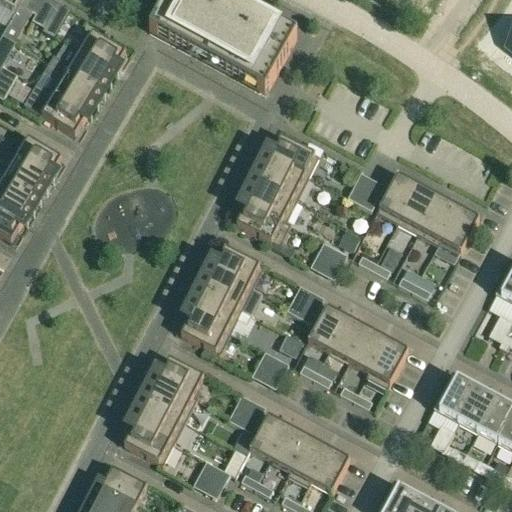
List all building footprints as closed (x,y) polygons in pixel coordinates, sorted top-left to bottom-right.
[(0,0),(0,8),(15,16),(23,0),(0,0)] [(168,0),(149,36),(265,100),(297,41),(257,19),(259,15),(232,0),(168,0)] [(15,47),(32,16),(20,9),(2,40),(15,47)] [(36,18),(32,25),(44,32),(48,25),(36,18)] [(76,55),(113,78),(125,58),(88,35),(76,55)] [(0,70),(3,72),(16,48),(15,47),(2,40),(0,43),(0,70)] [(113,79),(113,78),(76,55),(75,56),(79,58),(71,72),(53,61),(49,68),(97,98),(110,77),(113,79)] [(84,118),(97,98),(49,68),(44,76),(58,84),(50,98),(87,121),(88,120),(84,118)] [(5,73),(1,80),(13,87),(17,80),(5,73)] [(87,121),(50,98),(36,90),(23,110),(75,141),(87,121)] [(7,159),(49,184),(61,164),(19,139),(7,159)] [(269,164),(309,183),(319,162),(280,142),(269,164)] [(49,185),(49,184),(7,159),(7,160),(15,165),(3,185),(0,183),(0,184),(33,204),(46,183),(49,185)] [(297,206),(309,183),(269,164),(272,166),(261,188),(297,206)] [(397,230),(418,191),(417,191),(416,192),(398,182),(399,181),(397,180),(376,219),(397,230)] [(21,225),(33,204),(0,184),(0,213),(23,227),(24,227),(21,225)] [(286,228),(297,206),(261,188),(250,210),(247,208),(247,209),(286,228)] [(417,241),(438,202),(437,201),(437,203),(418,193),(419,192),(418,191),(397,230),(417,241)] [(360,209),(363,202),(351,196),(348,203),(360,209)] [(363,202),(360,209),(372,216),(375,208),(363,202)] [(437,251),(458,213),(458,212),(457,214),(438,204),(439,202),(438,202),(417,241),(437,251)] [(286,228),(247,209),(236,230),(271,247),(280,252),(283,246),(291,231),(286,228)] [(0,241),(11,248),(23,227),(0,213),(0,241)] [(458,213),(437,251),(438,252),(441,248),(461,259),(479,224),(478,223),(477,225),(458,215),(459,213),(458,213)] [(339,249),(354,257),(360,244),(361,242),(346,234),(345,236),(339,249)] [(332,261),(335,254),(323,248),(320,255),(332,261)] [(214,274),(253,294),(264,273),(224,253),(214,274)] [(335,254),(332,261),(344,268),(347,261),(335,254)] [(373,276),(376,269),(362,261),(358,269),(373,276)] [(511,309),(511,268),(495,300),(511,309)] [(376,269),(373,276),(387,284),(391,276),(376,269)] [(260,298),(253,294),(214,274),(213,275),(217,277),(206,299),(249,320),(260,298)] [(413,298),(417,290),(402,283),(399,290),(413,298)] [(417,290),(413,298),(427,305),(431,298),(417,290)] [(245,328),(249,320),(206,299),(195,320),(192,319),(191,320),(231,339),(238,325),(245,328)] [(299,322),(303,315),(291,309),(287,316),(299,322)] [(329,358),(347,323),(346,324),(327,314),(328,313),(326,312),(308,347),(329,358)] [(303,315),(299,322),(311,329),(315,322),(303,315)] [(220,360),(231,339),(191,320),(181,341),(220,360)] [(502,348),(506,341),(511,329),(511,327),(500,321),(489,342),(502,348)] [(349,369),(367,334),(366,335),(347,325),(348,324),(347,323),(329,358),(349,369)] [(367,384),(387,345),(387,344),(386,346),(367,336),(368,334),(367,334),(349,369),(368,379),(366,383),(367,384)] [(511,343),(506,341),(502,348),(499,353),(506,356),(509,352),(511,353),(511,343)] [(387,345),(367,384),(387,395),(408,356),(407,355),(406,357),(387,347),(388,345),(387,345)] [(273,371),(277,364),(265,357),(261,364),(273,371)] [(158,385),(197,405),(193,402),(204,382),(169,364),(158,385)] [(277,364),(273,371),(285,377),(289,370),(277,364)] [(314,385),(318,378),(304,371),(300,378),(314,385)] [(318,378),(314,385),(328,393),(332,386),(318,378)] [(459,429),(477,395),(451,381),(433,415),(459,429)] [(185,428),(197,405),(158,385),(157,386),(161,388),(149,409),(185,428)] [(354,407),(358,400),(344,392),(340,399),(354,407)] [(478,439),(496,405),(477,395),(459,429),(478,439)] [(358,400),(354,407),(368,415),(372,407),(358,400)] [(497,449),(511,420),(511,413),(496,405),(478,439),(497,449)] [(174,450),(185,428),(149,409),(138,431),(135,429),(135,430),(174,450)] [(242,433),(246,426),(232,418),(228,425),(242,433)] [(511,457),(511,420),(497,449),(511,457)] [(270,467),(289,433),(288,432),(287,434),(268,424),(269,422),(268,421),(249,456),(270,467)] [(246,426),(242,433),(252,438),(256,431),(246,426)] [(163,471),(174,450),(135,430),(124,451),(163,471)] [(454,438),(441,431),(430,451),(443,458),(454,438)] [(288,482),(309,443),(308,443),(307,444),(289,434),(289,433),(270,467),(289,477),(287,482),(288,482)] [(308,493),(329,454),(328,454),(327,455),(309,445),(310,444),(309,443),(288,482),(308,493)] [(460,472),(466,460),(454,453),(449,461),(455,464),(453,469),(460,472)] [(329,454),(308,493),(309,493),(311,489),(331,500),(350,465),(348,464),(347,466),(329,456),(330,454),(329,454)] [(466,460),(460,472),(467,476),(469,472),(475,475),(479,467),(466,460)] [(206,495),(214,480),(218,473),(206,467),(202,474),(195,489),(206,495)] [(230,479),(218,473),(214,480),(206,495),(218,501),(226,487),(229,481),(230,479)] [(498,493),(505,480),(492,473),(487,482),(493,485),(491,489),(498,493)] [(101,495),(132,511),(136,511),(147,492),(112,474),(101,495)] [(255,495),(259,487),(245,480),(241,487),(255,495)] [(511,484),(505,480),(498,493),(505,496),(507,492),(511,494),(511,484)] [(259,487),(255,495),(269,502),(273,495),(259,487)] [(413,511),(418,504),(393,491),(381,511),(413,511)] [(132,511),(101,495),(101,496),(104,498),(96,511),(132,511)] [(287,511),(297,511),(299,509),(285,501),(281,509),(287,511)]
